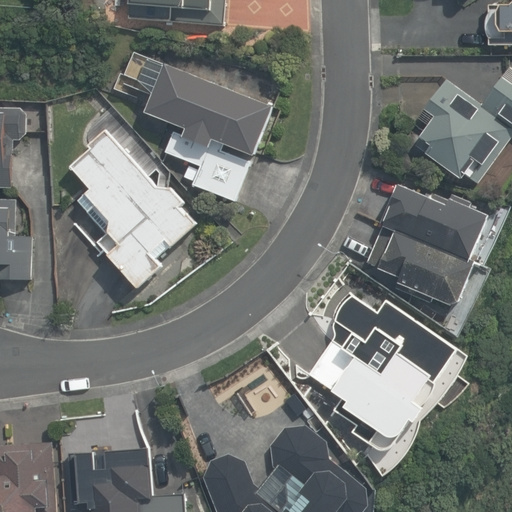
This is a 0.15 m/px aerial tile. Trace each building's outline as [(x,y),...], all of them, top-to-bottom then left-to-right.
[(127,0),(127,7),(198,12),(197,26),(227,28),(229,0),(127,0)] [(511,5),(510,8),(487,8),(487,48),(511,47),(511,5)] [(271,104),(162,62),(142,113),(184,129),(181,137),(208,147),(211,140),(251,155),(271,104)] [(511,84),(502,78),(482,107),(445,81),(424,112),(435,119),(418,143),(430,151),(426,158),(462,183),(473,166),(483,173),(511,130),(511,84)] [(24,110),(0,109),(0,188),(13,188),(14,138),(24,139),(24,110)] [(159,189),(108,133),(72,166),(92,188),(77,201),(108,235),(97,244),(137,288),(160,267),(148,254),(164,239),(171,247),(198,223),(164,185),(159,189)] [(443,207),(397,187),(364,265),(397,280),(394,287),(453,312),(474,264),(467,261),(486,216),(447,199),(443,207)] [(17,199),(0,198),(0,277),(32,279),(33,237),(16,236),(17,199)] [(378,316),(358,302),(307,376),(346,403),(341,410),(394,446),(459,351),(387,302),(378,316)] [(229,453),(211,460),(204,477),(216,511),(361,511),(366,504),(365,488),(330,458),(327,442),(307,425),(285,427),(269,445),(273,468),(259,487),(254,483),(246,461),(229,453)] [(0,511),(53,511),(50,443),(0,445),(0,511)] [(149,448),(74,452),(77,505),(82,504),(82,511),(185,511),(185,491),(152,493),(149,448)]
